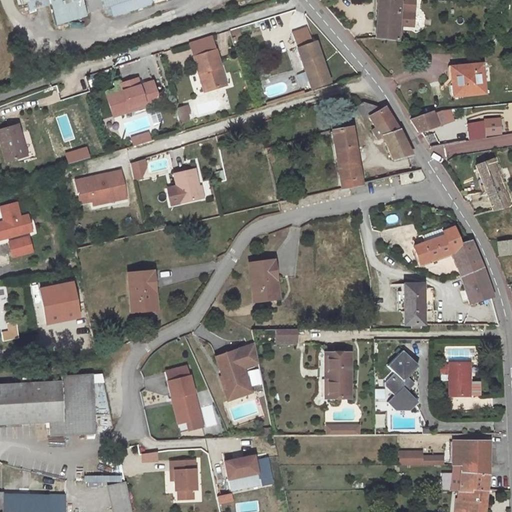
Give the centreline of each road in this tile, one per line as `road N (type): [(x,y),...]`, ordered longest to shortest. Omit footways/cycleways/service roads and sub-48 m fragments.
road 1 (residential): [(130,429),(130,384),(141,353),(198,314),(259,224),(379,193),(442,188)]
road 2 (unknown): [(103,163),(315,102),(380,92)]
road 3 (residential): [(60,79),(298,0)]
road 4 (residential): [(511,411),(498,296),(442,188)]
road 5 (residential): [(442,188),(380,92),(303,0)]
road 6 (unknown): [(507,327),(289,338)]
